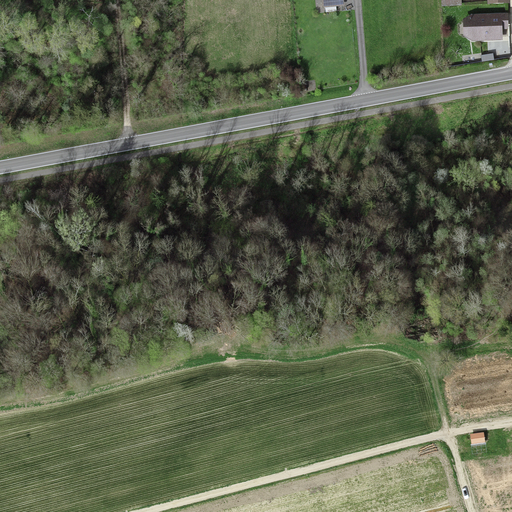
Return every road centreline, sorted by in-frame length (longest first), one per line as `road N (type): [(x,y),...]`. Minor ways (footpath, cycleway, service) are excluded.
road 1 (secondary): [(511,72),(0,167)]
road 2 (track): [(142,511),(449,430),(511,422)]
